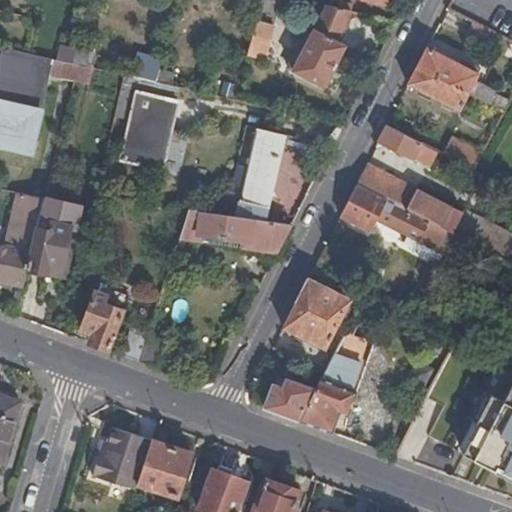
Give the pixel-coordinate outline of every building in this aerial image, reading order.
[(280,0),(261,0),(255,22),(273,26),(280,0)] [(336,42),(351,13),(327,7),(315,31),(315,30),(305,48),(300,46),(295,58),(299,60),(293,70),(325,87),(345,47),(336,42)] [(466,18),(448,9),(438,28),(456,38),(466,18)] [(273,26),(255,22),(246,54),(264,59),(273,26)] [(479,73),(428,47),(418,67),(469,93),(475,81),(479,73)] [(75,52),(58,48),(55,60),(72,64),(75,52)] [(55,60),(28,54),(3,49),(0,63),(0,146),(30,153),(49,74),(74,80),(78,65),(72,64),(55,60)] [(160,67),(162,59),(136,54),(133,65),(75,52),(72,64),(78,65),(92,69),(124,76),(156,83),(160,67)] [(92,69),(78,65),(74,80),(88,83),(92,69)] [(171,70),(160,67),(156,83),(167,85),(171,70)] [(469,93),(418,67),(409,84),(460,110),(469,93)] [(486,87),(475,81),(469,93),(481,99),(483,94),(486,87)] [(176,100),(136,91),(136,92),(137,93),(122,161),(121,161),(121,162),(161,171),(161,170),(160,170),(175,101),(176,101),(176,100)] [(500,109),(505,112),(511,99),(511,92),(509,91),(500,109)] [(483,94),(481,99),(488,103),(490,97),(483,94)] [(387,126),(379,142),(403,155),(411,139),(387,126)] [(285,138),(286,136),(256,128),(256,131),(258,131),(241,200),(240,200),(239,202),(240,203),(237,218),(264,222),(267,209),(269,209),(269,207),(268,207),(284,138),(285,138)] [(511,208),(511,189),(474,170),(452,160),(446,171),(466,181),(492,197),(511,208)] [(511,239),(367,165),(357,185),(458,236),(472,243),(511,263),(511,239)] [(67,196),(66,204),(74,206),(80,180),(57,175),(53,193),(67,196)] [(439,252),(406,317),(413,320),(440,269),(458,236),(357,185),(341,216),(370,231),(377,219),(407,236),(416,240),(439,252)] [(28,218),(34,197),(17,193),(12,213),(28,218)] [(0,281),(23,287),(27,270),(44,199),(34,197),(28,218),(12,213),(4,245),(0,243),(0,281)] [(44,199),(27,270),(48,274),(50,265),(62,268),(70,230),(74,231),(75,228),(79,207),(74,206),(66,204),(44,199)] [(182,232),(189,211),(170,208),(165,227),(182,232)] [(279,247),(291,226),(264,222),(237,218),(226,216),(189,211),(182,232),(252,243),(274,246),(279,247)] [(50,265),(48,274),(66,278),(77,229),(75,228),(74,231),(70,230),(62,268),(50,265)] [(416,240),(407,236),(403,244),(412,248),(416,240)] [(472,243),(458,236),(440,269),(454,277),(472,243)] [(272,252),(274,246),(252,243),(251,249),(272,252)] [(296,303),(339,325),(351,301),(309,279),(296,303)] [(88,342),(108,350),(123,311),(111,306),(114,298),(96,291),(81,329),(91,333),(88,342)] [(296,303),(283,328),(326,349),(339,325),(296,303)] [(140,362),(149,336),(149,333),(130,327),(120,354),(140,362)] [(346,333),(342,340),(372,353),(376,345),(346,333)] [(140,362),(160,369),(168,344),(149,336),(140,362)] [(342,340),(325,373),(316,390),(300,421),(332,433),(339,413),(348,416),(372,353),(342,340)] [(511,371),(509,370),(495,396),(484,391),(470,419),(475,422),(480,425),(465,455),(464,456),(496,472),(498,468),(511,474),(511,371)] [(273,385),(264,407),(300,421),(316,390),(286,378),(282,388),(273,385)] [(20,405),(0,398),(0,462),(1,463),(20,405)] [(480,425),(475,422),(459,451),(465,455),(480,425)] [(152,441),(152,440),(113,428),(105,453),(100,452),(91,476),(136,490),(137,485),(152,441)] [(191,454),(152,441),(137,485),(177,498),(191,454)] [(511,474),(498,468),(496,472),(511,479),(511,474)] [(236,511),(247,483),(213,470),(198,510),(202,511),(236,511)] [(292,511),(300,493),(264,480),(253,511),(292,511)]
